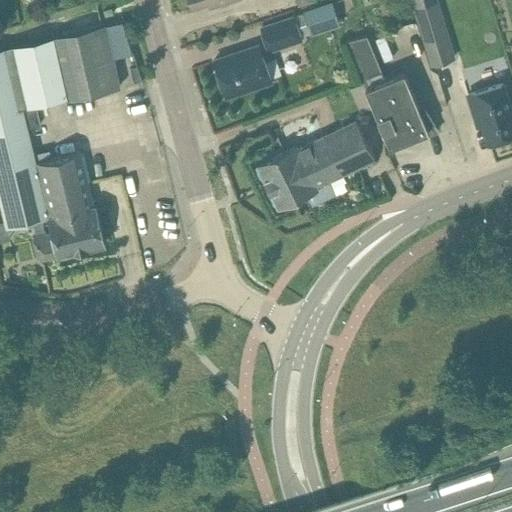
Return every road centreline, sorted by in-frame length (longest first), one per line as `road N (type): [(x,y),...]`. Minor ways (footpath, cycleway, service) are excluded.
road 1 (tertiary): [(224,284),(147,0)]
road 2 (residential): [(28,315),(132,311),(224,284)]
road 3 (tertiary): [(296,326),(277,424),(283,468),(313,508)]
road 4 (tertiary): [(313,508),(302,417),(318,335)]
road 5 (tertiary): [(364,251),(404,223),(511,180)]
road 6 (motorway): [(511,472),(388,511)]
